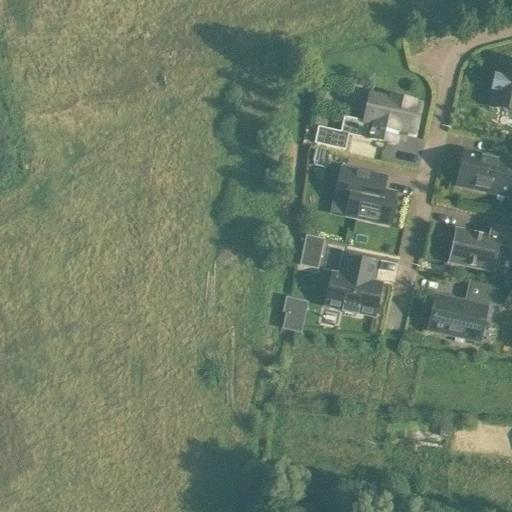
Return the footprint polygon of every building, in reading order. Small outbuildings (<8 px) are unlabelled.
[(511,63),(501,61),(497,78),(495,77),(492,90),(494,91),(491,107),(511,112),(511,63)] [(389,98),(369,94),(363,124),(370,125),(367,139),(395,145),(398,131),(414,135),(420,105),(415,104),(415,103),(389,97),(389,98)] [(348,134),(316,127),(313,142),(344,149),(348,134)] [(316,148),(314,160),(324,163),(327,151),(316,148)] [(282,149),(279,161),(284,162),(285,163),(283,174),(301,178),(306,154),(282,149)] [(511,195),(511,162),(463,152),(456,182),(470,185),(469,189),(511,198),(511,195)] [(335,196),(349,199),(345,217),(387,226),(393,199),(382,197),(386,179),(340,169),(335,196)] [(456,230),(448,264),(491,273),(492,271),(496,271),(499,256),(495,255),(497,245),(510,248),(511,248),(511,231),(491,227),(489,238),(456,230)] [(258,228),(255,241),(258,242),(256,252),(270,255),(269,262),(292,267),(295,251),(285,249),(288,235),(258,228)] [(322,241),(306,238),(300,266),(316,270),(322,241)] [(374,264),(347,258),(342,277),(332,275),(325,307),(343,311),(342,313),(356,316),(357,314),(374,318),(381,285),(370,283),(374,264)] [(470,282),(466,304),(486,308),(487,302),(504,306),(507,290),(470,282)] [(435,297),(427,332),(478,343),(486,308),(466,304),(435,297)] [(287,313),(283,329),(299,333),(303,316),(301,316),(303,303),(287,299),(286,299),(283,312),(284,312),(287,313)] [(291,358),(287,388),(291,389),(292,398),(332,394),(359,397),(363,367),(332,363),(333,354),(296,350),(295,359),(291,358)] [(441,424),(439,436),(450,438),(452,426),(441,424)]
